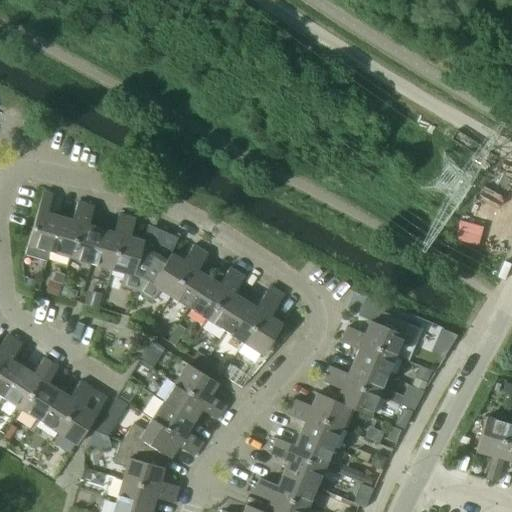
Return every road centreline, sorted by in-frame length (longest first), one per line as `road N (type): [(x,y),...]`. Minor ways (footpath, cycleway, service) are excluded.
road 1 (residential): [(0,203),(8,182),(30,164),(209,234),(327,309),(311,347),(252,410),(192,511)]
road 2 (track): [(0,15),(511,297)]
road 3 (unclassified): [(266,0),(511,154)]
road 4 (unclassified): [(413,484),(511,298)]
road 5 (residential): [(113,383),(10,314),(0,276)]
